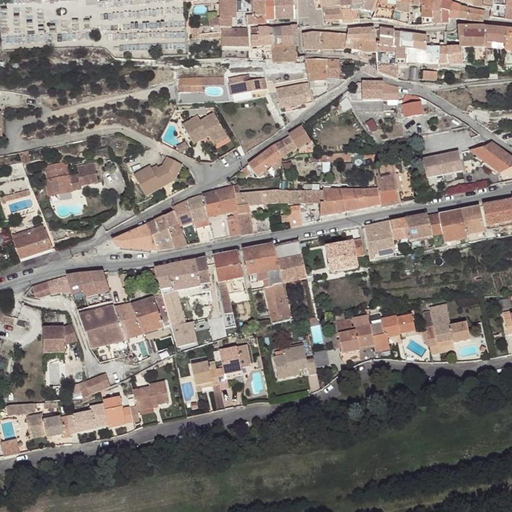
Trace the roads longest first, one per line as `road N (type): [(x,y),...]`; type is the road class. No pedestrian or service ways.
road 1 (residential): [(511,360),(452,374),(369,368),(290,409),(0,467)]
road 2 (tertiary): [(56,267),(183,255),(511,190)]
road 3 (residential): [(511,152),(419,89),(358,77),(216,178)]
road 4 (residential): [(216,178),(125,130),(14,149)]
road 5 (residential): [(300,28),(511,24)]
road 6 (residential): [(14,149),(12,136),(23,122),(141,93),(178,98)]
road 7 (residential): [(216,178),(56,267)]
